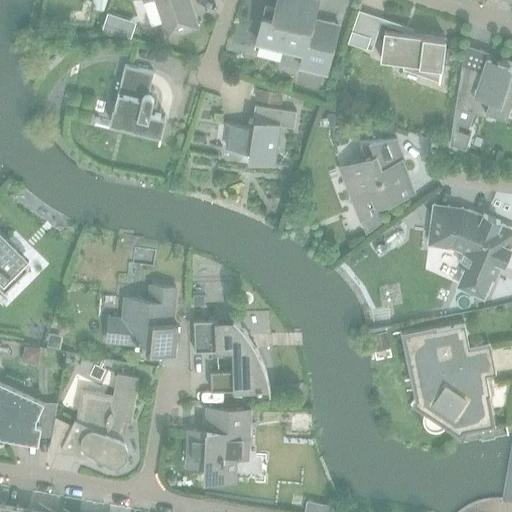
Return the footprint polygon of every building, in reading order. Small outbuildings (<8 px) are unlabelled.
[(159,0),(170,32),(195,23),(187,0),(159,0)] [(327,72),(335,38),(334,38),(333,41),(309,36),(317,0),(276,0),(274,7),(265,5),(263,14),(256,40),(304,52),(300,65),(327,72)] [(366,46),(370,34),(352,28),(348,40),(366,46)] [(439,79),(440,79),(446,36),(384,28),(381,57),(420,62),(419,67),(439,74),(439,79)] [(462,62),(455,104),(487,115),(489,110),(505,115),(511,95),(511,58),(501,54),(501,56),(503,56),(501,62),(487,57),(483,69),(462,62)] [(160,139),(166,114),(150,110),(153,98),(153,95),(152,92),(149,91),(154,70),(125,63),(115,105),(111,121),(119,123),(135,127),(134,131),(159,137),(159,138),(160,139)] [(288,162),(274,160),(280,123),(294,125),(296,109),(255,103),(252,125),(214,119),(210,144),(256,151),(255,158),(288,163),(288,162)] [(365,155),(346,162),(352,176),(340,181),(340,182),(352,177),(360,198),(354,201),(361,218),(372,210),(370,206),(409,191),(401,170),(399,171),(395,161),(404,158),(396,137),(359,139),(365,155)] [(483,215),(468,208),(463,206),(434,202),(429,242),(453,245),(464,250),(459,261),(467,265),(459,284),(483,294),(491,275),(495,277),(501,262),(503,263),(511,246),(509,245),(511,237),(511,236),(507,225),(500,222),(500,220),(483,213),(483,215)] [(0,286),(5,291),(29,267),(12,250),(17,245),(9,237),(0,227),(0,286)] [(172,322),(176,285),(151,282),(150,298),(125,295),(123,317),(109,316),(107,338),(136,341),(136,342),(139,342),(140,338),(152,340),(152,347),(174,349),(177,323),(172,322)] [(248,333),(235,317),(234,316),(233,317),(235,319),(217,320),(217,317),(194,318),(195,349),(234,348),(234,368),(211,369),(211,389),(257,387),(258,389),(263,388),(263,387),(269,387),(269,391),(271,391),(269,379),(264,362),(256,345),(248,333)] [(467,356),(465,347),(469,346),(465,322),(409,333),(414,358),(411,359),(413,367),(415,376),(419,376),(424,375),(425,380),(434,386),(428,394),(430,401),(440,408),(446,412),(457,418),(464,417),(466,414),(472,417),(478,421),(491,418),(490,413),(486,394),(490,393),(486,373),(496,371),(492,351),(467,356)] [(131,419),(139,375),(117,371),(112,396),(85,391),(80,419),(75,416),(62,444),(86,455),(90,447),(109,458),(115,460),(121,458),(125,454),(126,448),(124,442),(120,438),(124,418),(131,419)] [(0,435),(1,434),(37,441),(40,424),(39,424),(39,413),(45,400),(0,378),(0,435)] [(250,407),(216,406),(216,407),(218,407),(217,429),(189,427),(187,463),(205,464),(205,476),(235,477),(236,456),(248,456),(250,407)] [(56,511),(57,510),(51,509),(39,501),(38,502),(39,502),(38,507),(31,506),(29,511),(56,511)]
